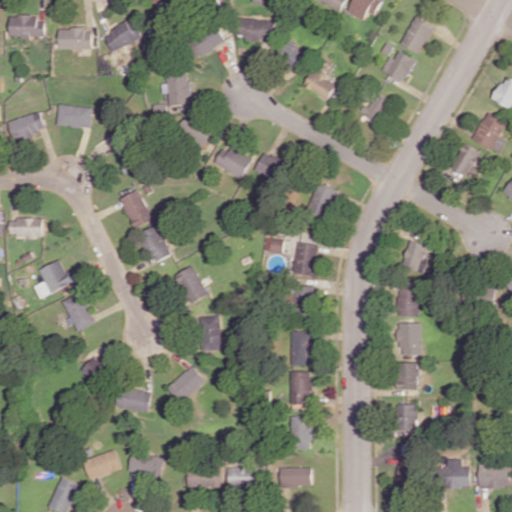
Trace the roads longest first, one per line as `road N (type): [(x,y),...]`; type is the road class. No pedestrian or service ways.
road 1 (residential): [(501,0),(387,197),(363,255),(359,511)]
road 2 (residential): [(149,331),(82,201),(50,180),(0,179)]
road 3 (residential): [(397,181),(249,94)]
